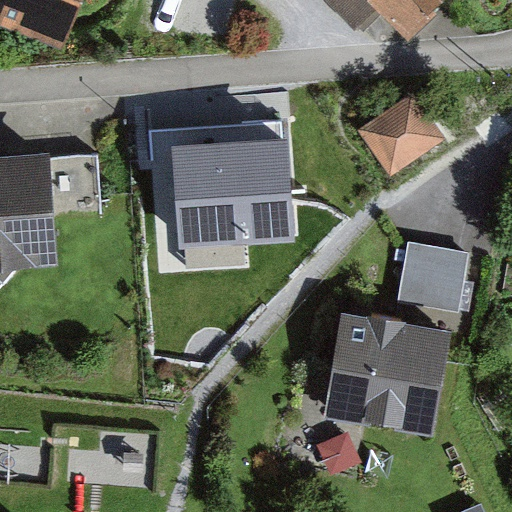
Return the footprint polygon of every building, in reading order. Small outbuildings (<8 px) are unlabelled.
[(0,0),(0,29),(65,54),(85,0),(0,0)] [(411,53),(466,0),(320,0),(353,34),(373,15),(411,53)] [(413,100),(362,134),(393,181),(444,147),(413,100)] [(99,155),(52,158),(56,220),(103,217),(99,155)] [(295,156),(152,166),(158,262),(302,252),(295,156)] [(52,158),(0,162),(0,293),(20,278),(61,275),(56,220),(52,158)] [(471,258),(412,248),(402,307),(462,316),(471,258)] [(338,318),(323,423),(434,439),(450,334),(338,318)]
